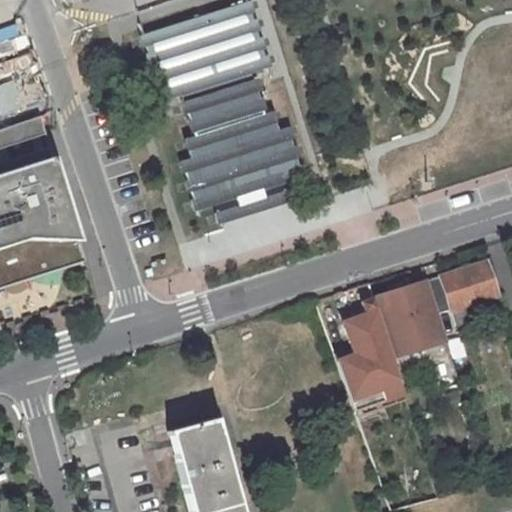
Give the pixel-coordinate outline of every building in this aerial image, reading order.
[(249,4),(145,37),(165,102),(183,97),(196,135),(189,138),(191,159),(184,161),(199,211),(240,198),(264,191),(304,179),(288,128),(279,131),(270,114),(264,114),(253,75),(270,70),(249,4)] [(48,159),(0,174),(0,247),(21,241),(75,244),(48,159)] [(364,189),(326,201),(332,222),(371,209),(364,189)] [(242,208),(219,215),(222,227),(293,206),(289,194),(267,201),(264,191),(240,198),(242,208)] [(0,287),(81,262),(75,244),(21,241),(0,247),(0,287)] [(487,263),(438,278),(449,313),(454,330),(481,321),(476,304),(498,297),(487,263)] [(423,283),(434,317),(449,313),(438,278),(423,283)] [(434,317),(423,283),(412,286),(421,318),(427,332),(438,328),(434,317)] [(421,318),(412,286),(372,298),(388,351),(405,346),(398,325),(421,318)] [(426,339),(440,382),(453,377),(438,328),(427,332),(429,338),(426,339)] [(243,511),(218,420),(172,433),(194,511),(243,511)]
